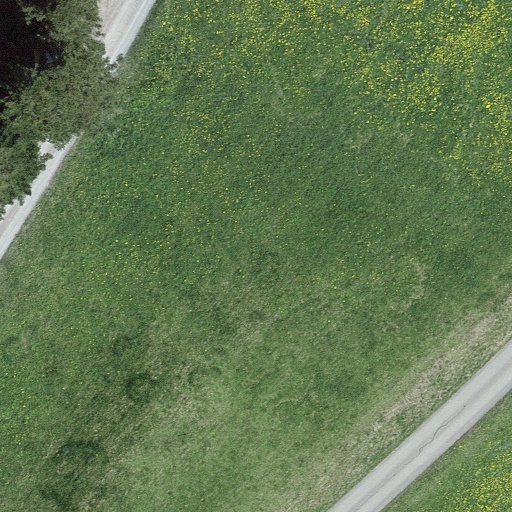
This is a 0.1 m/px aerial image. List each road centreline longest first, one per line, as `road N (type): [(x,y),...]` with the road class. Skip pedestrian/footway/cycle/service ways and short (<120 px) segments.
road 1 (track): [(0,226),(137,0)]
road 2 (track): [(511,367),(353,511)]
